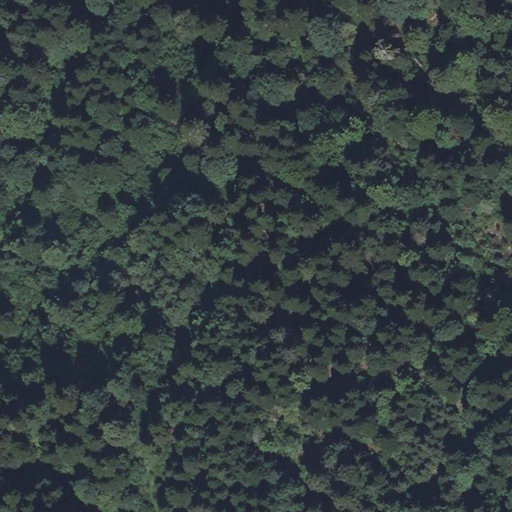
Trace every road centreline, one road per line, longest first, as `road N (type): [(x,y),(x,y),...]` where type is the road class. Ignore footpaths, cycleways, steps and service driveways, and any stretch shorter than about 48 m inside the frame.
road 1 (track): [(156,511),(151,462),(170,373),(256,178),(301,37),(326,0)]
road 2 (track): [(0,236),(52,162),(96,60),(136,0)]
